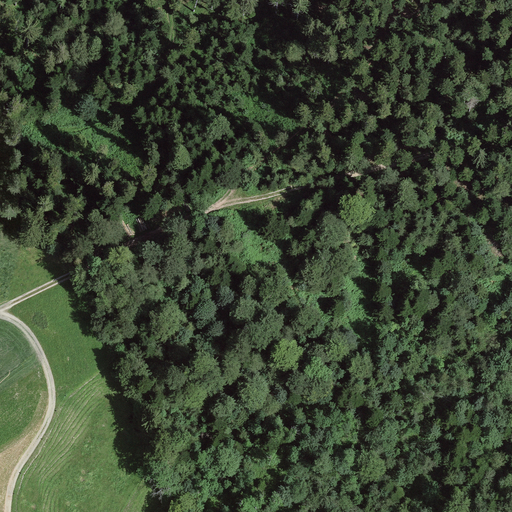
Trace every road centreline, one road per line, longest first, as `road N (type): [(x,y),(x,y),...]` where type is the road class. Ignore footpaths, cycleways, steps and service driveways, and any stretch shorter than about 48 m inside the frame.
road 1 (track): [(0,309),(241,199),(448,151),(511,127)]
road 2 (track): [(511,190),(444,241),(377,324),(333,396),(298,434),(276,511)]
road 3 (track): [(177,224),(307,125),(432,0)]
road 4 (track): [(0,110),(65,130),(126,111),(167,57),(169,0)]
road 5 (track): [(103,259),(39,225),(0,178)]
